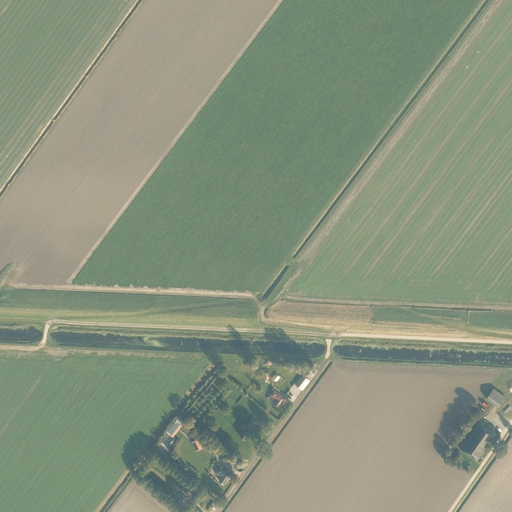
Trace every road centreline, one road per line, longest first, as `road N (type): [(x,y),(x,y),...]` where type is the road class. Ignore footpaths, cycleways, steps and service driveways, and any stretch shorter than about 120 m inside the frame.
road 1 (track): [(326,358),(329,333),(511,342)]
road 2 (unclassified): [(215,511),(326,358)]
